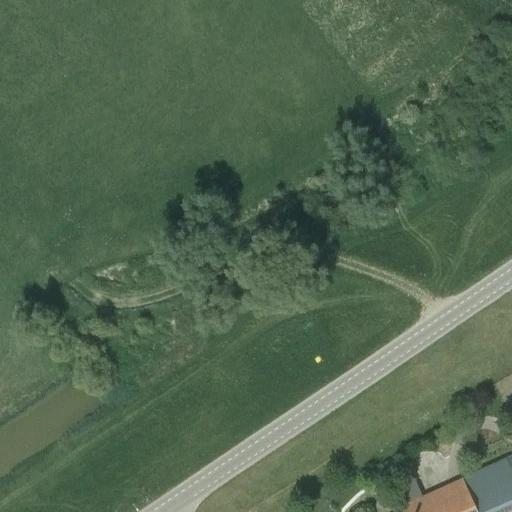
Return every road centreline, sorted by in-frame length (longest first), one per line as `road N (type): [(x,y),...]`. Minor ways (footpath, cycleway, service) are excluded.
road 1 (tertiary): [(164,511),(511,271)]
road 2 (track): [(452,312),(381,277),(311,257),(256,259)]
